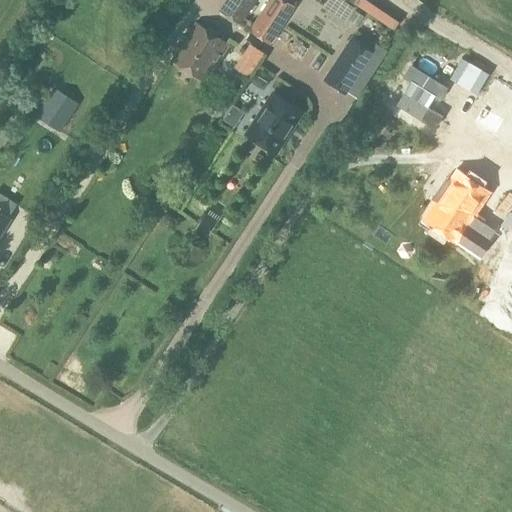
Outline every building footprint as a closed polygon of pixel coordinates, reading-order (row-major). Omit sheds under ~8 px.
[(238,24),(254,0),(226,0),(219,11),(238,24)] [(270,45),(295,7),(284,0),(270,0),(250,31),(270,45)] [(202,81),(226,45),(196,24),(172,61),(202,81)] [(376,49),(355,35),(324,81),(346,95),(376,49)] [(256,64),(243,55),(234,69),(247,78),(256,64)] [(211,77),(224,89),(235,78),(223,65),(211,77)] [(448,107),(385,78),(372,107),(418,128),(420,122),(467,144),(471,137),(511,155),(511,87),(485,75),(474,100),(455,92),(448,107)] [(57,131),(76,104),(55,89),(36,117),(57,131)] [(305,116),(273,94),(244,138),(276,159),(305,116)] [(243,112),(234,107),(228,117),(243,125),(252,108),(247,105),(243,112)] [(478,258),(490,241),(468,226),(491,193),(456,170),(421,221),(456,244),(457,243),(478,258)] [(0,235),(18,205),(0,193),(0,235)] [(168,212),(165,216),(173,222),(176,217),(168,212)]
